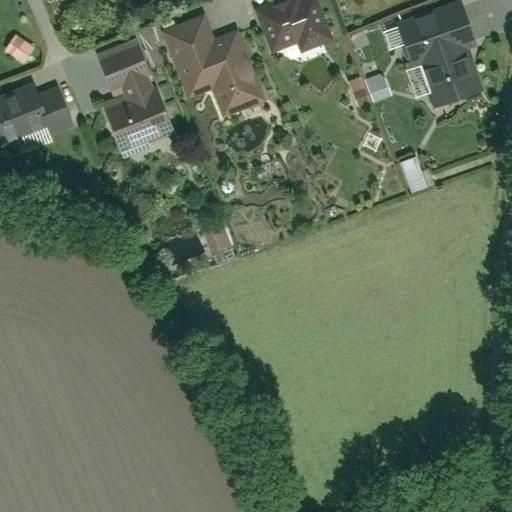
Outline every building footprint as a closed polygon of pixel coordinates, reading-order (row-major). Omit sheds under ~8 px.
[(307,0),(261,16),(275,56),(298,48),(301,59),(329,50),(325,39),(328,38),(314,0),(307,0)] [(423,72),(437,111),(486,94),(472,54),(482,51),(467,6),(402,29),(418,74),(423,72)] [(208,17),(161,35),(185,100),(209,91),(220,121),(265,105),(241,39),(220,47),(208,17)] [(101,58),(112,97),(153,85),(142,46),(101,58)] [(367,82),(374,105),(394,98),(386,76),(367,82)] [(0,103),(0,114),(9,142),(74,120),(62,83),(0,103)] [(110,111),(123,152),(177,135),(163,94),(110,111)] [(399,167),(411,198),(434,190),(422,158),(399,167)] [(202,235),(212,258),(232,249),(221,226),(202,235)]
